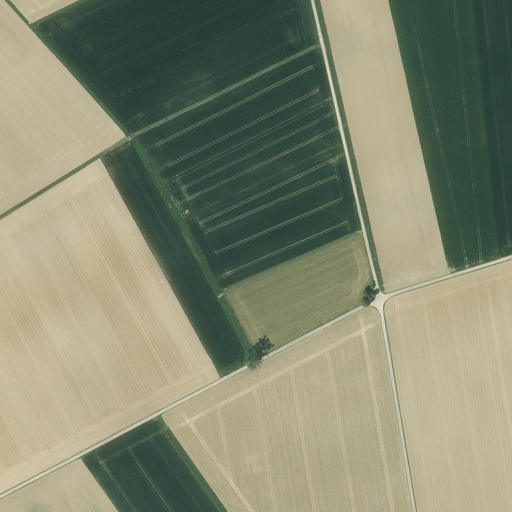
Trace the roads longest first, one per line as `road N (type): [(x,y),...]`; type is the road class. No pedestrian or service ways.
road 1 (track): [(511,257),(365,305),(0,496)]
road 2 (track): [(312,0),(385,327),(416,511)]
road 3 (track): [(253,363),(131,137),(6,0)]
road 4 (track): [(0,223),(131,137),(323,48)]
